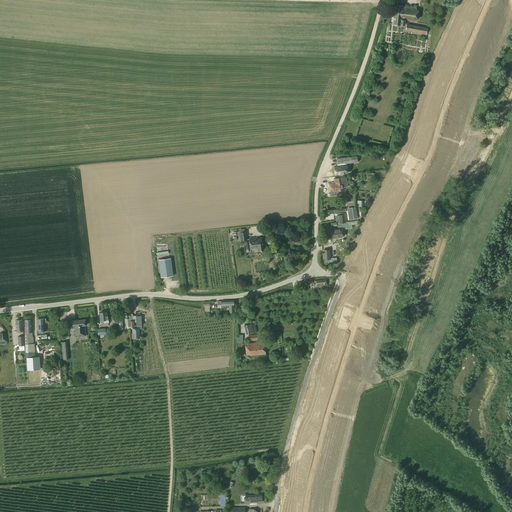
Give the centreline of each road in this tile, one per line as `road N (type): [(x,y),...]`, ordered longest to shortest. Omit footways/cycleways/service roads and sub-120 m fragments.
road 1 (unclassified): [(313,271),(233,294),(148,291),(0,308)]
road 2 (unclassified): [(359,281),(480,0)]
road 3 (unclassified): [(313,271),(321,168),(382,0)]
road 4 (unclassified): [(297,511),(331,360),(359,281)]
road 5 (track): [(403,375),(389,379),(357,507),(364,511)]
road 6 (track): [(381,3),(246,0)]
